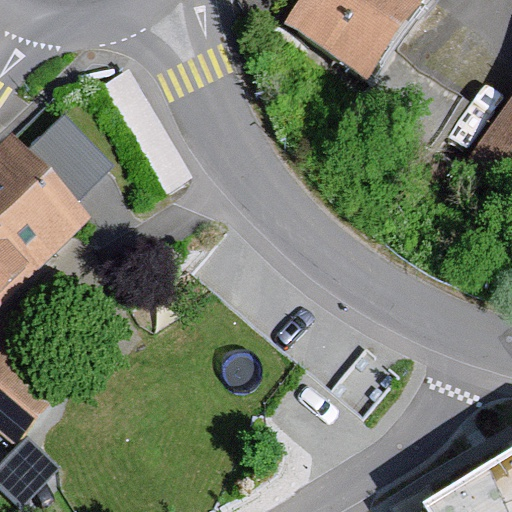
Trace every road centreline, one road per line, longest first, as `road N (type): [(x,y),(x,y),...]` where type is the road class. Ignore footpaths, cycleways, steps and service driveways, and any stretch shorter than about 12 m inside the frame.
road 1 (unclassified): [(153,0),(177,32),(221,134),(269,195),(361,274),(474,335)]
road 2 (residential): [(474,335),(430,423),(403,450),(303,511)]
